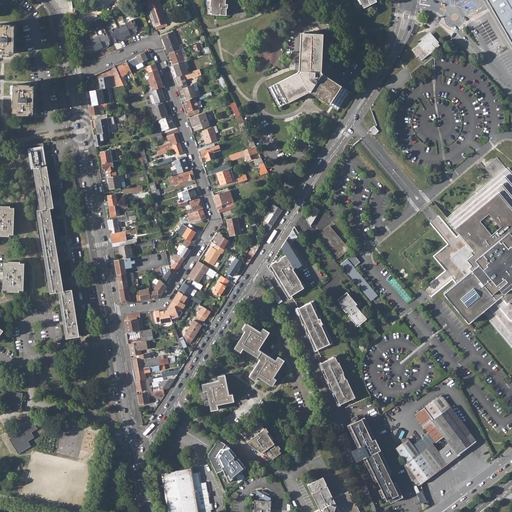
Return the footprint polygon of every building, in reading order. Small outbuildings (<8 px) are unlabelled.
[(157,0),(153,0),(147,2),(150,11),(160,7),(157,0)] [(210,0),(210,7),(212,7),(211,15),(226,15),(226,8),(227,8),(227,4),(225,4),(225,0),(210,0)] [(359,0),(363,8),(376,2),(375,0),(359,0)] [(511,0),(486,0),(511,44),(511,0)] [(162,12),(160,7),(150,11),(156,29),(167,26),(162,12)] [(183,14),(186,20),(191,18),(188,11),(183,14)] [(133,19),(125,23),(126,25),(130,34),(131,36),(136,34),(136,32),(139,31),(133,19)] [(0,53),(10,54),(10,53),(14,53),(15,26),(10,26),(10,24),(0,23),(0,53)] [(121,25),(117,27),(123,40),(128,37),(128,36),(130,34),(126,25),(122,27),(121,25)] [(117,27),(109,30),(111,35),(113,38),(115,42),(118,40),(118,42),(123,40),(117,27)] [(169,53),(180,49),(178,45),(173,31),(161,36),(165,45),(167,45),(169,48),(166,49),(168,53),(169,53)] [(106,32),(98,36),(99,37),(104,49),(109,46),(108,45),(111,43),(109,40),(108,36),(106,32)] [(430,34),(437,42),(438,42),(430,33),(427,36),(428,37),(430,34)] [(419,56),(422,60),(439,45),(438,43),(438,42),(437,42),(430,34),(428,37),(427,36),(424,39),(424,40),(420,43),(419,42),(419,43),(419,44),(412,50),(414,53),(417,57),(419,56)] [(299,74),(269,89),(277,105),(307,90),(311,90),(339,108),(348,93),(320,75),(319,72),(321,36),(303,35),(301,71),(299,74)] [(99,51),(104,49),(99,37),(91,41),(95,51),(98,49),(99,51)] [(91,55),(96,52),(95,51),(91,41),(90,39),(82,43),(84,56),(90,53),(91,55)] [(180,49),(169,53),(173,65),(183,61),(184,61),(180,49)] [(144,55),(129,62),(131,67),(136,65),(143,61),(146,60),(144,55)] [(183,61),(173,65),(177,77),(183,74),(187,73),(183,61)] [(132,80),(135,79),(127,63),(118,67),(122,76),(129,72),(132,80)] [(148,72),(157,69),(155,64),(146,67),(148,72)] [(157,69),(148,72),(154,90),(161,88),(162,87),(161,83),(162,83),(157,69)] [(193,78),(201,75),(199,69),(187,73),(183,74),(184,75),(176,78),(178,85),(176,86),(178,90),(182,89),(188,87),(185,79),(184,77),(192,75),(193,77),(193,78)] [(221,75),(217,76),(223,88),(227,87),(221,75)] [(109,76),(98,78),(100,89),(105,88),(111,87),(109,76)] [(18,86),(13,85),(13,112),(17,112),(17,114),(29,114),(29,113),(34,113),(34,86),(30,86),(30,84),(18,84),(18,86)] [(188,87),(182,89),(186,100),(195,97),(197,97),(193,85),(188,87)] [(103,93),(106,93),(105,88),(100,89),(100,91),(91,92),(93,100),(102,98),(101,92),(103,91),(103,93)] [(163,101),(165,100),(161,88),(154,90),(151,91),(144,94),(144,95),(145,97),(152,95),(156,105),(163,103),(163,101)] [(186,100),(184,101),(189,116),(198,113),(199,111),(195,97),(186,100)] [(230,103),(236,116),(241,115),(235,102),(230,103)] [(90,115),(96,114),(97,119),(104,118),(107,117),(107,114),(105,114),(104,109),(103,110),(103,107),(105,107),(108,106),(108,103),(107,103),(99,104),(88,106),(90,115)] [(156,105),(152,106),(156,120),(158,119),(160,119),(168,116),(163,103),(156,105)] [(205,112),(190,117),(193,127),(201,124),(203,128),(212,125),(210,121),(208,121),(205,112)] [(168,116),(160,119),(164,130),(174,126),(170,115),(168,116)] [(97,119),(95,120),(97,134),(105,133),(110,132),(112,132),(111,124),(114,124),(113,117),(111,117),(107,117),(104,118),(97,119)] [(213,127),(202,131),(206,143),(217,140),(215,133),(213,127)] [(97,134),(93,135),(95,146),(102,145),(101,142),(101,140),(102,140),(106,139),(106,138),(105,133),(97,134)] [(166,148),(180,143),(176,133),(167,136),(170,143),(160,146),(161,149),(166,148)] [(497,150),(511,167),(511,147),(507,141),(497,150)] [(27,146),(31,168),(34,168),(41,210),(37,210),(50,293),(59,292),(66,338),(79,336),(72,289),(64,291),(63,282),(62,278),(59,262),(58,257),(56,241),(55,237),(52,221),(51,216),(50,208),(53,208),(52,200),(51,195),(49,179),(48,174),(43,143),(27,146)] [(176,155),(183,152),(180,143),(166,148),(167,151),(170,149),(173,148),(176,155)] [(214,143),(198,149),(199,151),(201,151),(203,156),(204,156),(206,161),(215,158),(212,147),(215,146),(214,143)] [(253,154),(259,153),(255,146),(250,148),(245,149),(245,150),(229,155),(231,161),(246,155),(248,160),(254,158),(253,154)] [(102,163),(112,161),(118,160),(116,149),(100,151),(102,163)] [(159,166),(172,161),(171,157),(157,162),(159,166)] [(173,161),(178,174),(189,170),(185,157),(173,161)] [(485,168),(493,179),(446,218),(468,245),(453,258),(466,273),(443,293),(468,323),(483,310),(511,344),(511,174),(506,168),(497,157),(485,168)] [(261,158),(254,160),(256,165),(259,164),(261,170),(260,171),(261,175),(268,172),(261,158)] [(102,163),(103,168),(105,168),(107,177),(108,177),(112,176),(116,175),(115,166),(113,166),(112,161),(102,163)] [(228,164),(210,170),(212,174),(215,174),(216,173),(228,169),(230,169),(228,164)] [(228,169),(216,173),(219,180),(220,185),(232,181),(232,179),(228,169)] [(192,170),(172,177),(172,176),(168,177),(172,186),(192,179),(195,178),(192,170)] [(236,179),(238,183),(247,179),(245,174),(241,176),(242,177),(236,179)] [(112,176),(108,177),(110,189),(120,187),(118,175),(116,175),(112,176)] [(154,182),(149,184),(153,198),(156,197),(160,195),(158,189),(156,190),(154,182)] [(142,186),(122,190),(123,194),(142,191),(142,186)] [(187,201),(197,197),(194,188),(181,192),(183,196),(185,201),(187,201)] [(276,189),(273,191),(278,203),(282,201),(276,189)] [(232,205),(234,204),(230,190),(213,195),(218,209),(225,207),(232,205)] [(109,205),(117,204),(116,194),(109,195),(107,195),(109,205)] [(193,212),(202,209),(199,199),(190,202),(191,205),(190,206),(191,209),(192,209),(193,210),(189,211),(190,213),(193,212)] [(117,204),(109,205),(111,217),(116,216),(115,210),(119,209),(128,207),(127,202),(117,204)] [(0,235),(9,236),(9,234),(14,234),(15,208),(10,207),(10,206),(0,205),(0,235)] [(269,231),(282,210),(273,205),(269,211),(270,212),(274,214),(268,223),(265,228),(269,231)] [(314,206),(306,220),(310,226),(320,210),(314,206)] [(190,213),(188,214),(191,223),(205,218),(202,209),(193,212),(190,213)] [(265,221),(268,223),(274,214),(270,212),(265,221)] [(127,217),(108,220),(110,233),(126,231),(125,227),(119,228),(119,227),(118,222),(121,221),(136,219),(135,215),(127,217)] [(237,217),(227,220),(230,236),(240,233),(237,217)] [(330,225),(319,235),(338,258),(349,248),(330,225)] [(126,231),(110,233),(112,247),(118,246),(124,245),(123,241),(127,240),(126,234),(130,233),(130,235),(137,233),(137,230),(139,230),(138,228),(126,231)] [(193,241),(197,233),(188,228),(184,236),(193,241)] [(287,241),(290,238),(292,241),(298,237),(293,229),(292,229),(289,235),(286,239),(287,241)] [(220,233),(214,241),(220,244),(219,246),(224,250),(225,250),(231,242),(224,237),(225,236),(220,233)] [(188,240),(184,238),(180,243),(175,252),(175,253),(177,254),(182,245),(184,246),(188,240)] [(271,265),(269,267),(275,277),(279,282),(280,282),(282,285),(281,286),(288,297),(291,295),(304,288),(292,269),(296,266),(297,268),(298,267),(299,270),(307,265),(292,241),(290,238),(287,241),(286,239),(281,248),(285,255),(280,258),(280,259),(277,261),(276,260),(270,264),(271,265)] [(179,254),(185,258),(194,244),(188,240),(184,246),(182,245),(177,254),(178,255),(179,254)] [(118,246),(121,259),(131,257),(132,257),(130,244),(124,245),(118,246)] [(204,259),(213,265),(217,259),(221,253),(222,253),(224,250),(219,246),(216,244),(214,248),(212,246),(207,254),(207,255),(204,259)] [(170,269),(172,278),(185,258),(179,254),(178,255),(177,254),(175,253),(172,259),(175,262),(170,269)] [(245,263),(247,265),(251,258),(247,255),(243,262),(245,263)] [(121,259),(114,260),(117,273),(117,275),(126,273),(126,271),(125,268),(133,267),(132,263),(135,263),(135,260),(132,261),(131,257),(121,259)] [(343,265),(388,319),(394,314),(348,260),(343,265)] [(8,263),(4,262),(3,289),(7,290),(7,291),(19,291),(19,290),(23,290),(24,263),(20,263),(20,261),(8,261),(8,263)] [(209,268),(198,261),(196,264),(197,265),(195,267),(194,267),(188,277),(198,283),(205,273),(206,273),(209,268)] [(162,276),(169,283),(172,278),(170,269),(169,266),(169,265),(160,267),(162,274),(162,276)] [(119,289),(128,287),(134,287),(133,286),(133,280),(127,281),(126,273),(117,275),(119,289)] [(218,283),(212,292),(219,296),(224,290),(226,286),(225,286),(229,280),(222,276),(218,282),(218,283)] [(265,282),(274,297),(278,295),(269,280),(265,282)] [(160,297),(166,287),(161,281),(151,283),(154,298),(160,297)] [(141,301),(154,299),(151,283),(138,286),(140,294),(141,301)] [(184,283),(179,291),(187,296),(188,297),(200,304),(201,301),(191,295),(190,294),(193,289),(184,283)] [(136,302),(134,287),(128,287),(119,289),(121,301),(128,303),(136,302)] [(187,296),(179,291),(172,301),(183,308),(185,305),(183,303),(187,296)] [(347,292),(337,300),(342,306),(346,310),(350,314),(348,316),(357,326),(367,319),(356,305),(357,304),(347,292)] [(183,308),(172,301),(169,306),(170,308),(167,309),(168,310),(171,319),(179,316),(176,311),(177,309),(181,311),(183,308)] [(311,302),(296,309),(298,315),(297,315),(302,325),(303,324),(305,328),(304,329),(307,334),(308,334),(310,338),(309,338),(315,350),(332,342),(322,323),(321,324),(319,319),(320,318),(315,307),(314,308),(311,302)] [(210,311),(202,306),(198,313),(196,316),(204,321),(210,311)] [(161,323),(172,321),(171,319),(168,310),(163,310),(159,311),(159,310),(155,311),(157,321),(160,321),(161,323)] [(140,318),(139,313),(129,315),(125,320),(127,333),(139,331),(137,318),(140,318)] [(196,316),(189,327),(197,332),(202,325),(204,321),(196,316)] [(245,331),(234,348),(240,352),(243,348),(260,359),(249,376),(255,380),(258,376),(272,385),(276,379),(273,377),(284,360),(278,356),(275,360),(258,349),(269,332),(263,328),(261,332),(246,323),(242,329),(245,331)] [(374,341),(381,335),(373,326),(366,331),(374,341)] [(190,343),(197,332),(189,327),(185,334),(184,336),(187,340),(190,343)] [(139,331),(127,333),(129,344),(146,340),(153,339),(151,329),(139,331)] [(178,335),(174,335),(179,347),(183,346),(178,335)] [(137,354),(141,354),(141,349),(147,348),(146,340),(129,344),(131,355),(137,354)] [(137,357),(131,358),(133,369),(164,364),(168,363),(167,358),(164,358),(164,355),(160,356),(160,357),(151,358),(150,352),(141,354),(137,354),(137,357)] [(335,356),(320,363),(322,369),(321,370),(326,379),(327,379),(329,383),(328,383),(330,389),(331,388),(333,392),(332,393),(338,405),(355,397),(346,378),(345,378),(343,373),(344,373),(339,362),(338,362),(335,356)] [(135,381),(145,380),(144,372),(147,372),(165,369),(164,364),(133,369),(135,381)] [(211,410),(218,409),(217,404),(234,401),(232,394),(229,394),(225,374),(218,376),(218,380),(202,384),(203,391),(207,390),(209,400),(204,401),(205,406),(210,405),(211,410)] [(145,380),(135,381),(137,391),(145,390),(145,392),(147,392),(149,391),(152,391),(153,391),(163,389),(168,388),(175,378),(162,380),(159,386),(153,387),(153,388),(151,388),(151,385),(149,385),(149,383),(153,382),(152,378),(148,379),(145,380)] [(8,404),(17,406),(17,407),(21,408),(22,402),(20,401),(21,400),(23,393),(10,390),(8,404)] [(139,404),(149,403),(148,399),(147,392),(145,392),(137,393),(139,404)] [(476,440),(442,396),(425,408),(433,419),(432,420),(449,443),(438,451),(432,444),(419,454),(415,449),(420,446),(415,439),(411,437),(408,439),(395,448),(411,482),(413,481),(416,484),(417,484),(418,486),(448,464),(447,462),(449,460),(451,460),(453,459),(454,458),(455,456),(476,440)] [(364,417),(347,425),(359,451),(361,450),(362,453),(364,453),(366,457),(363,458),(373,480),(376,478),(381,489),(378,490),(382,497),(385,496),(387,500),(389,499),(390,502),(403,496),(395,481),(393,483),(388,473),(391,471),(380,449),(364,417)] [(256,420),(240,431),(244,436),(245,435),(251,443),(250,444),(272,459),(281,453),(279,450),(280,449),(278,445),(276,446),(272,440),(267,432),(268,431),(266,427),(264,429),(261,424),(260,425),(256,420)] [(19,432),(9,438),(18,453),(31,446),(28,441),(34,437),(31,432),(37,428),(34,423),(28,422),(24,422),(18,424),(21,429),(21,431),(19,432)] [(391,439),(395,448),(408,439),(402,431),(391,439)] [(336,437),(349,464),(356,460),(346,432),(336,437)] [(207,455),(216,473),(223,471),(229,483),(246,469),(229,447),(227,448),(227,446),(218,440),(207,455)] [(0,456),(9,451),(3,442),(0,443),(0,456)] [(213,503),(210,504),(208,497),(207,492),(206,482),(202,483),(200,472),(193,473),(192,467),(161,473),(167,511),(210,511),(210,509),(214,509),(213,503)] [(319,509),(313,511),(359,511),(349,490),(341,494),(333,498),(327,485),(326,486),(325,484),(326,484),(323,477),(307,484),(311,492),(312,491),(312,492),(312,493),(319,509)] [(360,487),(372,511),(376,509),(366,484),(360,487)] [(270,495),(262,490),(261,493),(256,490),(255,500),(254,511),(253,511),(252,511),(269,511),(270,501),(271,498),(269,497),(270,495)] [(421,491),(416,493),(422,504),(427,501),(421,491)]
